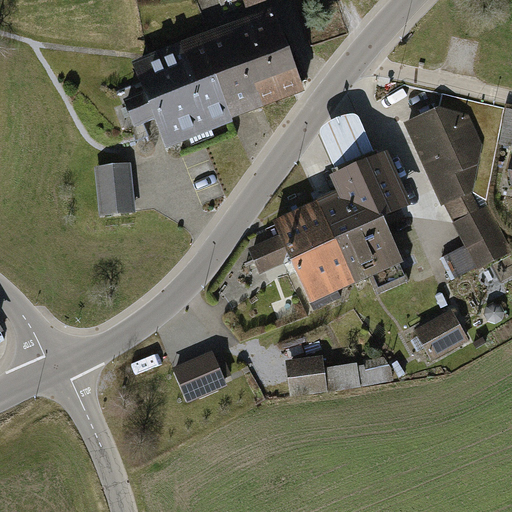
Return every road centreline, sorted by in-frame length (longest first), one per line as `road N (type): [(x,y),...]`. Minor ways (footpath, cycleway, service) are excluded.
road 1 (tertiary): [(58,367),(145,321),(199,273),(355,62)]
road 2 (unclassified): [(58,367),(127,511)]
road 3 (residential): [(511,96),(355,62)]
